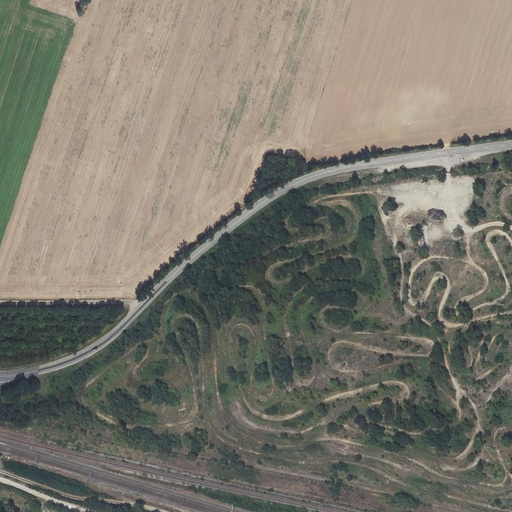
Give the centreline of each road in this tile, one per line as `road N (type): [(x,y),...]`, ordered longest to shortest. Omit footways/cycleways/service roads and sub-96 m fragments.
road 1 (tertiary): [(0,375),(54,366),(100,344),(205,247),(296,183),(346,167),(511,144)]
road 2 (track): [(164,511),(72,498),(0,471)]
road 3 (track): [(144,304),(0,301)]
